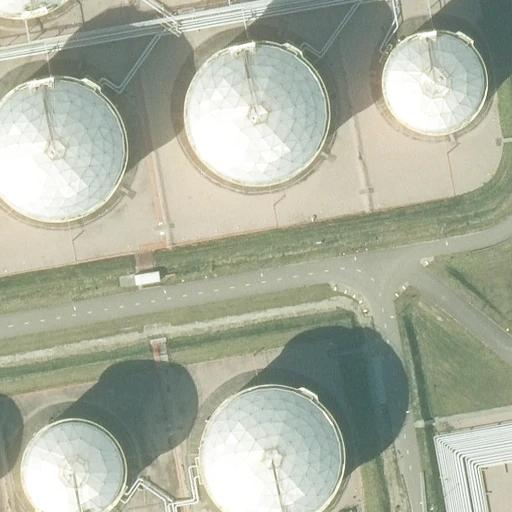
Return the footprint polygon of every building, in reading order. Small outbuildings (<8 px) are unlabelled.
[(0,0),(0,8),(29,11),(53,2),(55,0),(0,0)] [(412,38),(404,43),(393,56),(387,72),(387,90),(393,107),(411,124),(427,130),(451,129),(466,121),(478,108),(482,100),(486,83),(483,66),(477,54),(465,41),(446,33),(429,32),(412,38)] [(256,40),(241,42),(219,52),(201,69),(187,102),(188,127),(203,157),(222,173),(257,182),(281,178),(304,166),(320,147),(329,118),(327,93),(317,70),(303,55),(281,43),(256,40)] [(71,77),(37,77),(15,87),(0,101),(0,188),(4,194),(23,209),(47,215),(70,214),(92,204),(110,188),(122,165),(125,141),(119,117),(111,104),(94,87),(71,77)] [(284,381),(251,384),(230,395),(210,419),(204,442),(206,469),(217,491),(232,506),(243,511),(304,511),(325,496),(338,476),(343,457),(341,433),(331,411),(314,393),(284,381)] [(84,417),(69,416),(52,421),(38,431),(28,446),(24,461),(25,478),(35,499),(48,510),(52,511),(96,511),(98,511),(107,505),(119,491),(124,475),(125,460),(120,444),(109,429),(101,423),(84,417)]
